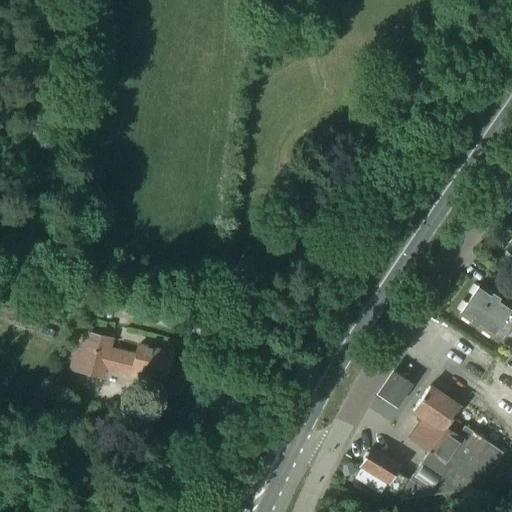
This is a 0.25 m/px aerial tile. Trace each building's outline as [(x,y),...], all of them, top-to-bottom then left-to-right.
[(500,344),(511,326),(511,307),(479,285),(459,315),(491,336),(491,337),(500,344)] [(101,378),(103,369),(151,380),(151,375),(164,378),(170,354),(138,346),(135,356),(108,349),(111,339),(79,331),(70,370),(101,378)] [(392,370),(376,393),(396,407),(412,384),(392,370)] [(457,436),(452,433),(459,423),(452,418),(459,408),(428,387),(412,411),(423,418),(409,438),(428,452),(417,468),(453,492),(477,488),(501,453),(464,427),(457,436)] [(395,495),(405,479),(394,472),(398,464),(371,448),(369,452),(365,452),(361,459),(362,463),(360,466),(387,483),(383,488),(395,495)] [(343,466),(346,475),(356,473),(353,463),(343,466)] [(400,499),(430,496),(430,495),(453,492),(417,468),(408,480),(411,482),(400,499)]
